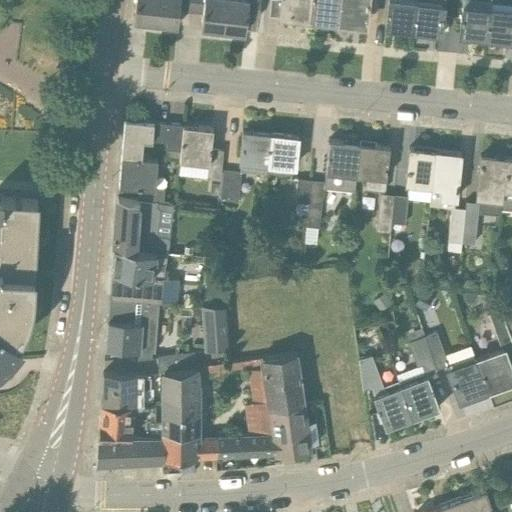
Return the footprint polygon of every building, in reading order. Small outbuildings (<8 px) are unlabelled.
[(135,0),(133,21),(155,23),(158,0),(135,0)] [(158,0),(155,23),(177,26),(179,10),(191,11),(191,0),(158,0)] [(201,28),(223,31),(226,0),(191,0),(191,11),(203,12),(201,28)] [(226,0),(223,31),(245,33),(247,17),(258,18),(260,0),(226,0)] [(280,0),(278,16),(308,19),(309,0),(280,0)] [(314,20),(315,15),(336,17),(337,0),(309,0),(308,19),(314,20)] [(337,0),(336,17),(337,17),(336,22),(353,24),(354,19),(366,20),(367,0),(337,0)] [(387,0),(385,27),(413,30),(415,0),(387,0)] [(415,0),(413,30),(441,33),(443,0),(415,0)] [(459,35),(486,38),(489,6),(462,4),(459,35)] [(511,8),(489,6),(486,38),(511,40),(511,8)] [(167,141),(166,148),(180,149),(184,124),(124,118),(121,156),(141,157),(141,156),(142,139),(167,141)] [(220,178),(220,169),(223,150),(210,148),(213,127),(184,124),(180,149),(179,159),(208,162),(207,177),(220,178)] [(266,171),(267,171),(271,133),(242,130),(238,170),(266,173),(266,171)] [(292,166),(295,167),(298,136),(271,133),(267,171),(291,173),(292,166)] [(354,190),(355,173),(359,142),(329,139),(325,181),(311,179),(308,202),(306,225),(319,226),(323,187),(354,190)] [(365,188),(384,190),(389,145),(359,142),(355,173),(367,175),(365,188)] [(408,188),(430,190),(431,186),(435,150),(409,147),(405,184),(409,184),(408,188)] [(441,187),(440,198),(456,199),(461,153),(435,150),(431,186),(441,187)] [(480,155),(476,198),(502,201),(506,157),(480,155)] [(141,156),(141,157),(121,156),(118,185),(139,187),(138,199),(157,200),(163,201),(164,188),(153,187),(156,158),(141,156)] [(502,201),(511,201),(511,157),(506,157),(502,201)] [(220,169),(220,178),(218,198),(238,199),(240,172),(220,169)] [(295,201),(308,202),(311,179),(297,178),(295,201)] [(211,182),(211,194),(218,194),(219,183),(211,182)] [(389,231),(390,221),(394,194),(380,192),(376,229),(389,231)] [(0,352),(3,356),(5,355),(2,352),(9,345),(14,339),(16,336),(18,333),(20,330),(22,326),(24,323),(27,316),(28,312),(29,309),(31,301),(32,294),(32,289),(37,200),(2,198),(2,194),(0,193),(0,352)] [(394,194),(390,221),(405,223),(408,195),(394,194)] [(117,197),(113,247),(164,253),(164,252),(166,252),(168,236),(158,236),(160,209),(156,206),(157,200),(138,199),(117,197)] [(465,207),(461,241),(474,243),(476,226),(477,212),(478,201),(476,201),(466,200),(465,207)] [(460,251),(461,241),(465,207),(454,206),(451,207),(447,250),(460,251)] [(110,297),(156,301),(160,301),(164,253),(113,247),(113,248),(114,249),(115,264),(115,268),(112,268),(110,297)] [(373,300),(380,311),(391,304),(383,292),(373,300)] [(421,292),(415,303),(426,308),(432,298),(421,292)] [(105,347),(138,350),(138,357),(152,355),(155,323),(154,323),(156,301),(110,297),(108,319),(105,347)] [(511,301),(500,306),(504,319),(508,329),(511,327),(511,301)] [(190,351),(194,351),(228,347),(225,306),(201,304),(203,329),(188,330),(190,351)] [(500,345),(501,345),(511,341),(511,340),(508,329),(504,319),(500,306),(488,310),(492,323),(500,345)] [(427,334),(436,365),(447,361),(436,331),(427,334)] [(400,379),(398,379),(412,417),(439,408),(425,368),(436,365),(427,334),(424,335),(410,340),(408,341),(414,358),(420,356),(423,363),(397,373),(400,379)] [(511,381),(511,371),(510,365),(503,347),(475,357),(487,390),(511,381)] [(161,371),(196,366),(194,351),(190,351),(157,355),(158,371),(161,371)] [(268,407),(303,402),(295,352),(261,357),(263,369),(268,407)] [(371,354),(359,357),(362,389),(382,384),(371,354)] [(459,400),(487,390),(475,357),(474,354),(446,364),(459,400)] [(160,414),(162,413),(196,412),(196,406),(200,406),(200,379),(199,379),(198,374),(247,368),(248,371),(263,369),(261,357),(196,366),(161,371),(160,414)] [(248,432),(271,431),(268,407),(263,369),(248,371),(252,401),(244,402),(248,432)] [(136,404),(136,402),(136,388),(151,388),(151,373),(103,372),(100,403),(136,404)] [(385,427),(412,417),(398,379),(384,384),(386,389),(373,394),(385,427)] [(271,431),(274,451),(274,452),(276,452),(276,451),(310,449),(307,430),(303,402),(268,407),(271,431)] [(144,428),(148,428),(148,423),(153,424),(153,412),(146,412),(146,404),(136,404),(100,403),(98,436),(131,435),(132,417),(145,418),(144,428)] [(163,458),(195,456),(195,437),(179,438),(178,430),(162,430),(162,422),(155,422),(156,404),(146,404),(146,412),(153,412),(153,424),(148,423),(148,428),(150,428),(150,436),(162,436),(163,458)] [(179,438),(195,437),(202,436),(202,424),(200,424),(200,406),(196,406),(196,412),(162,413),(162,422),(162,430),(178,430),(179,438)] [(216,455),(274,451),(271,431),(248,432),(215,434),(216,455)] [(120,461),(163,458),(162,436),(150,436),(131,435),(98,436),(96,456),(97,457),(100,460),(101,461),(120,461)] [(493,511),(485,489),(461,497),(466,511),(493,511)] [(439,511),(466,511),(461,497),(437,506),(439,511)]
